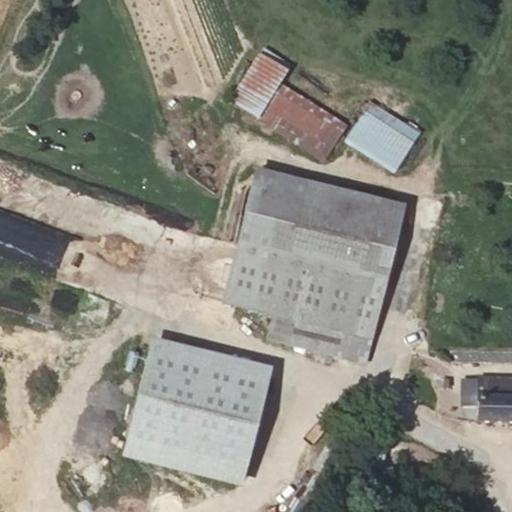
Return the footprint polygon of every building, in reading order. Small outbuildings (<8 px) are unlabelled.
[(292,75),(270,60),(259,79),(282,93),(283,91),(292,75)] [(282,93),(259,79),(244,105),(267,119),(282,93)] [(283,91),(282,93),(267,119),(265,123),(337,160),(354,129),(283,91)] [(410,175),(425,145),(373,117),(357,148),(410,175)] [(265,193),(414,230),(420,206),(272,168),(265,193)] [(385,340),(414,230),(265,193),(236,302),(355,332),(385,340)] [(378,365),(385,340),(355,332),(349,358),(378,365)] [(164,336),(127,450),(243,488),(281,374),(164,336)] [(492,407),(511,405),(511,387),(491,389),(492,407)] [(511,405),(492,407),(494,431),(511,429),(511,405)] [(406,460),(391,460),(390,484),(405,485),(406,460)]
